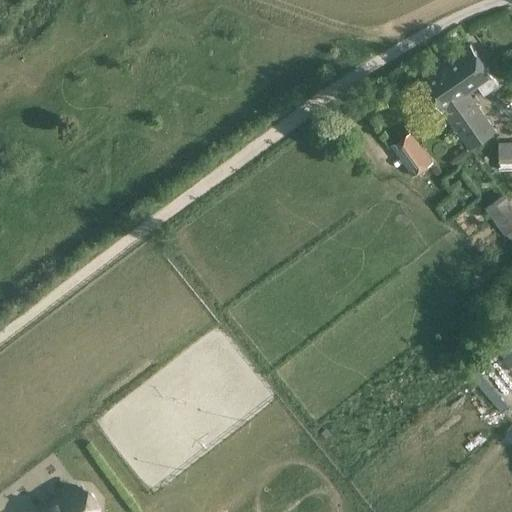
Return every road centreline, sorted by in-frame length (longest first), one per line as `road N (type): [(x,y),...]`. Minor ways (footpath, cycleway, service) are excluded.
road 1 (track): [(0,345),(357,78)]
road 2 (unclassified): [(357,78),(440,26),(502,0)]
